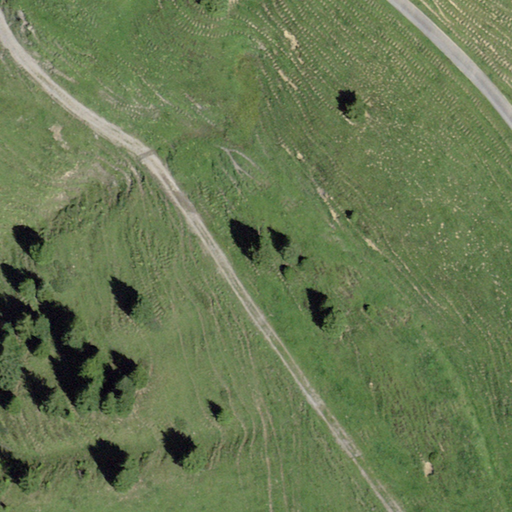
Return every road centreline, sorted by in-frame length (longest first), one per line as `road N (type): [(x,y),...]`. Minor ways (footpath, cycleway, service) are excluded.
road 1 (track): [(405,511),(139,150),(39,75),(0,21)]
road 2 (unclassified): [(511,116),(394,0)]
